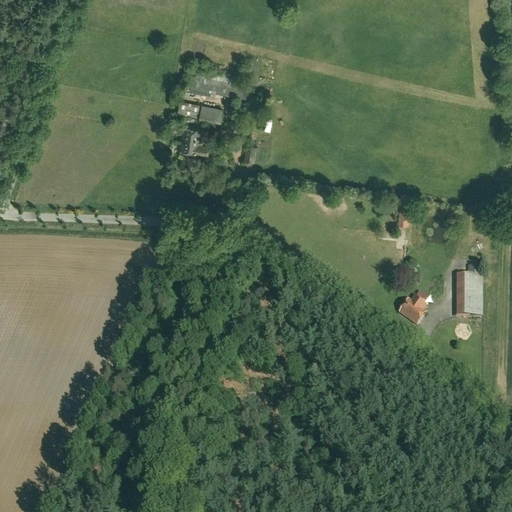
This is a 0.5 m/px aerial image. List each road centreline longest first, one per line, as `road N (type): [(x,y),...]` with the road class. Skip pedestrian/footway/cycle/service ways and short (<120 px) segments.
road 1 (unclassified): [(511,432),(233,231),(0,214)]
road 2 (unclassified): [(0,209),(70,0)]
